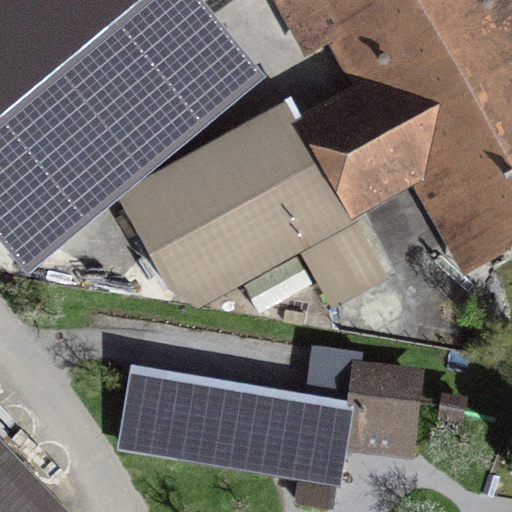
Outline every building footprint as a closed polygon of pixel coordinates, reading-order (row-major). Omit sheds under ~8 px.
[(220,75),(159,0),(0,0),(0,212),(19,236),(220,75)] [(479,266),(511,247),(511,15),(503,0),(289,0),(323,60),(354,43),(381,90),(264,156),(253,135),(132,203),(193,311),(429,178),(479,266)] [(364,249),(325,274),(344,302),(383,278),(364,249)] [(415,376),(365,370),(357,435),(407,441),(415,376)] [(137,372),(125,443),(330,481),(344,409),(137,372)] [(0,511),(41,511),(54,501),(0,442),(0,511)]
